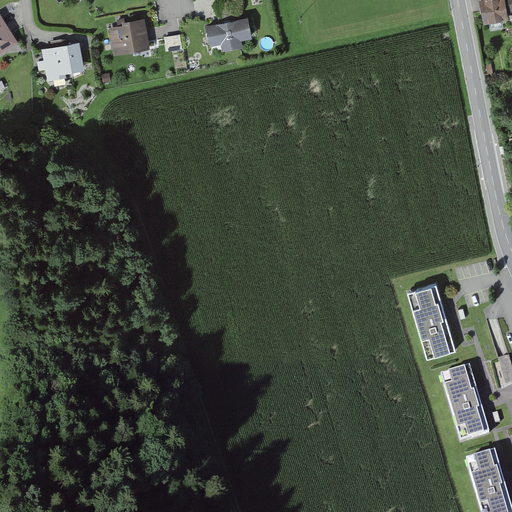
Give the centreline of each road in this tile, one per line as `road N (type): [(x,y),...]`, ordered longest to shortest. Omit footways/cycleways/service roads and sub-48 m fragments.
road 1 (track): [(0,124),(51,125),(86,139),(123,184),(142,218),(241,511)]
road 2 (tertiary): [(511,249),(458,0)]
